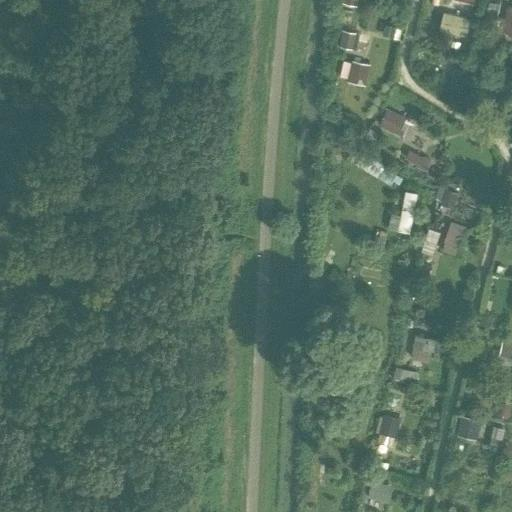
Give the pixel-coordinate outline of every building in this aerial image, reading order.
[(503,28),(511,29),(511,2),(508,2),(503,28)] [(441,27),(466,33),(470,15),(445,9),(441,27)] [(344,27),(342,43),(356,44),(357,28),(344,27)] [(346,54),(341,73),(367,81),(373,62),(346,54)] [(381,122),(400,130),(408,113),(388,104),(381,122)] [(407,186),(402,211),(393,209),(390,224),(410,229),(419,189),(407,186)] [(443,246),(458,251),(467,223),(452,218),(443,246)] [(413,355),(434,357),(437,333),(416,331),(413,355)] [(398,433),(403,415),(384,410),(379,428),(398,433)] [(462,412),(459,431),(479,434),(482,416),(462,412)] [(390,499),(395,482),(374,476),(369,494),(390,499)]
